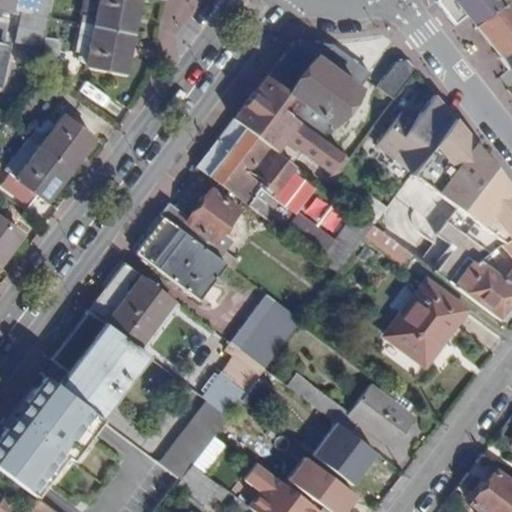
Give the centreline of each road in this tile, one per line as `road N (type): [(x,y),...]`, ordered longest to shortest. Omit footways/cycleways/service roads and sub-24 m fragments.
road 1 (residential): [(5,372),(276,24)]
road 2 (residential): [(233,0),(0,305)]
road 3 (residential): [(406,511),(511,371)]
road 4 (residential): [(511,146),(412,19)]
